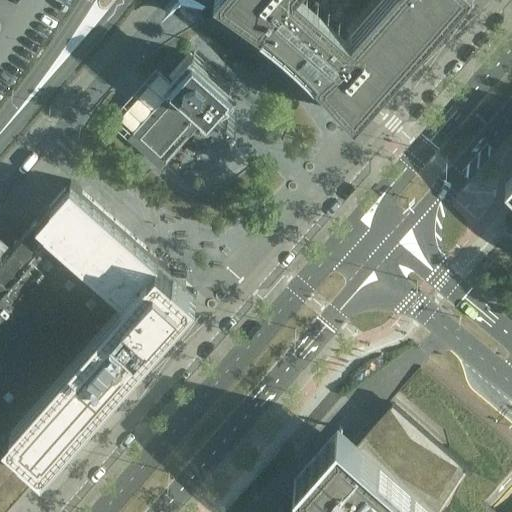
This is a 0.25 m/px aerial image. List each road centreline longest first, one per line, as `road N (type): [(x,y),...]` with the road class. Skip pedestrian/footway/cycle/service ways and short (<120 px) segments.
road 1 (unclassified): [(503,0),(50,511)]
road 2 (tertiary): [(349,231),(103,511)]
road 3 (tertiary): [(160,511),(373,272)]
road 4 (unclassified): [(168,0),(0,185)]
road 5 (tertiary): [(511,47),(349,231)]
road 6 (tertiary): [(373,272),(511,386)]
